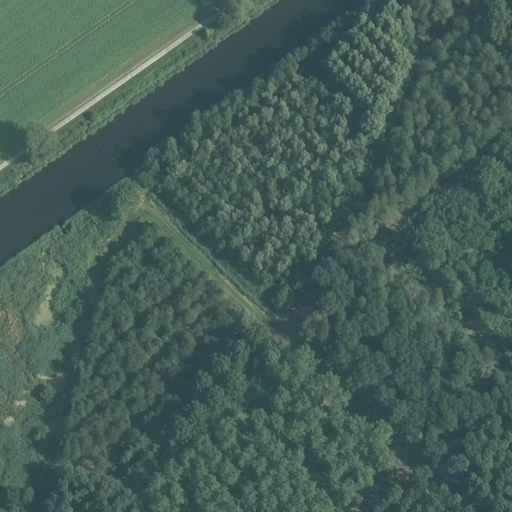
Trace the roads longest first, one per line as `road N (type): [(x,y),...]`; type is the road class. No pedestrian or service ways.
road 1 (track): [(44,511),(139,195),(413,0)]
road 2 (track): [(456,511),(139,195)]
road 3 (track): [(417,0),(419,38),(371,164),(341,216),(251,307)]
road 4 (track): [(376,511),(511,397)]
